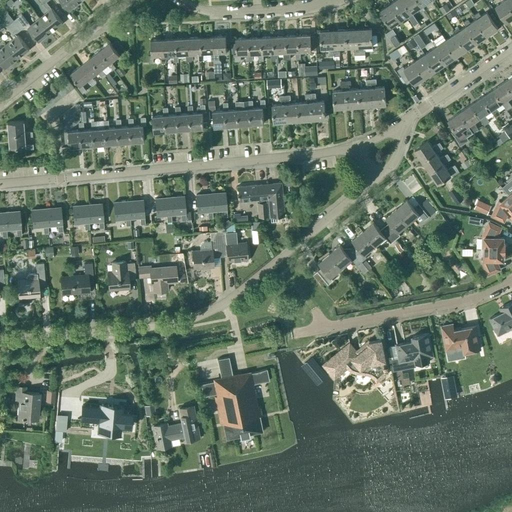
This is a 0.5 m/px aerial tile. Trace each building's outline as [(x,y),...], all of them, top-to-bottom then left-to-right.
[(39,0),(48,11),(39,18),(51,32),(63,23),(52,8),(46,2),(48,0),(39,0)] [(60,0),(69,11),(81,1),(79,0),(60,0)] [(418,22),(411,12),(402,0),(395,0),(390,3),(401,19),(407,15),(414,25),(418,22)] [(417,0),(402,0),(411,12),(422,5),(417,0)] [(504,0),(495,6),(506,22),(511,17),(511,8),(506,0),(504,0)] [(390,27),(401,19),(390,3),(379,11),(390,27)] [(449,9),(446,3),(439,8),(443,14),(449,9)] [(454,10),(446,15),(449,19),(457,14),(454,10)] [(476,19),(487,35),(498,28),(487,12),(476,19)] [(16,33),(21,29),(14,20),(8,13),(6,15),(5,24),(7,26),(6,26),(15,37),(6,44),(17,59),(29,49),(16,33)] [(30,25),(22,14),(14,20),(21,29),(26,25),(27,27),(39,42),(51,32),(39,18),(30,25)] [(477,42),(487,35),(476,19),(466,26),(477,42)] [(477,42),(466,26),(456,33),(467,49),(477,42)] [(372,46),(371,28),(358,29),(360,59),(365,59),(365,50),(363,50),(363,46),(372,46)] [(360,59),(358,29),(346,30),(347,47),(356,46),(356,50),(354,50),(355,59),(360,59)] [(329,51),(329,56),(334,56),(333,30),(320,31),(321,48),(330,48),(331,51),(329,51)] [(347,47),(346,30),(333,30),(334,56),(340,55),(339,51),(338,51),(338,47),(347,47)] [(456,56),(467,49),(456,33),(445,40),(456,56)] [(311,50),(310,34),(298,35),(298,51),(295,51),(296,59),(300,59),(300,51),(311,50)] [(413,37),(418,45),(423,41),(419,34),(413,37)] [(289,52),(295,51),(298,51),(298,35),(285,36),(286,52),(283,52),(283,59),(290,59),(289,52)] [(390,38),(395,46),(400,43),(394,35),(390,38)] [(437,46),(435,47),(446,63),(456,56),(445,40),(442,35),(434,40),(437,46)] [(200,37),(201,53),(198,53),(198,61),(203,60),(203,53),(210,53),(214,52),(213,36),(200,37)] [(226,52),(225,36),(213,36),(214,52),(210,53),(211,60),(213,60),(214,71),(214,72),(221,72),(221,61),(219,59),(218,52),(226,52)] [(274,52),(273,36),(260,37),(261,53),(258,53),(259,61),(263,60),(263,53),(270,53),(274,52)] [(283,52),(286,52),(285,36),(273,36),(274,52),(270,53),(271,60),(273,60),(273,64),(276,64),(278,62),(277,52),(283,52)] [(192,54),(198,53),(201,53),(200,37),(188,38),(189,54),(186,54),(186,61),(191,61),(193,60),(192,54)] [(261,53),(260,37),(248,38),(249,54),(246,54),(246,61),(251,61),(252,59),(252,53),(258,53),(261,53)] [(176,54),(176,38),(163,39),(164,55),(161,55),(161,63),(166,63),(166,58),(168,58),(169,57),(169,55),(173,55),(176,54)] [(189,54),(188,38),(176,38),(176,54),(173,55),(174,62),(178,62),(178,54),(186,54),(189,54)] [(246,54),(249,54),(248,38),(235,38),(236,54),(233,54),(234,62),(238,62),(240,60),(240,54),(246,54)] [(161,55),(164,55),(163,39),(151,40),(151,55),(148,56),(149,63),(153,63),(153,56),(161,55)] [(413,39),(406,43),(410,49),(417,45),(413,39)] [(107,64),(112,70),(115,67),(111,62),(120,55),(110,42),(99,50),(109,63),(107,64)] [(0,48),(0,62),(5,68),(17,59),(6,44),(0,48)] [(436,70),(446,63),(435,47),(425,54),(436,70)] [(397,49),(388,54),(390,57),(392,60),(394,60),(401,55),(397,49)] [(107,64),(109,63),(99,50),(89,58),(99,71),(97,72),(102,78),(106,75),(101,69),(107,64)] [(415,61),(425,77),(436,70),(425,54),(415,61)] [(390,57),(389,58),(389,62),(393,69),(398,66),(395,62),(394,60),(392,60),(390,57)] [(97,72),(99,71),(89,58),(80,66),(89,78),(88,80),(92,86),(96,83),(91,77),(97,72)] [(415,84),(425,77),(415,61),(404,68),(403,66),(397,70),(405,82),(411,79),(415,84)] [(304,63),(298,63),(299,76),(305,76),(317,75),(317,66),(305,66),(304,63)] [(88,80),(89,78),(80,66),(70,73),(80,85),(78,87),(82,93),(86,90),(81,85),(88,80)] [(115,70),(121,77),(126,73),(120,66),(115,70)] [(107,78),(107,79),(112,86),(116,83),(111,76),(108,78),(107,78)] [(74,88),(67,78),(62,82),(70,91),(74,88)] [(267,88),(281,87),(281,79),(266,79),(267,88)] [(368,88),(359,88),(360,106),(373,105),(371,79),(365,80),(366,84),(367,84),(368,88)] [(371,79),(373,105),(386,104),(384,86),(375,87),(375,83),(376,83),(376,79),(371,79)] [(334,108),(347,107),(345,81),(340,82),(340,86),(342,86),(342,90),(333,91),(334,108)] [(350,81),(345,81),(347,107),(360,106),(359,88),(349,89),(349,86),(351,85),(350,81)] [(65,95),(70,91),(62,82),(58,86),(65,95)] [(126,89),(122,82),(115,86),(119,92),(126,89)] [(511,93),(504,82),(493,89),(502,103),(501,103),(506,110),(511,107),(507,99),(511,95),(511,93)] [(61,99),(65,95),(58,86),(53,89),(61,99)] [(53,89),(49,93),(56,102),(61,99),(53,89)] [(495,107),(501,103),(502,103),(493,89),(482,97),(491,110),(490,110),(495,118),(500,114),(495,107)] [(51,106),(56,102),(49,93),(44,96),(51,106)] [(307,98),(307,102),(298,103),(299,120),(312,119),(310,93),(305,94),(305,98),(307,98)] [(310,93),(312,119),(325,118),(324,101),(314,101),(314,98),(316,98),(315,93),(310,93)] [(272,105),(274,122),(287,121),(284,95),(279,96),(280,100),(281,100),(282,104),(272,105)] [(290,99),(290,95),(284,95),(287,121),(299,120),(298,103),(289,103),(288,100),(290,99)] [(51,106),(44,96),(39,100),(47,109),(51,106)] [(484,114),(490,110),(491,110),(482,97),(470,105),(479,118),(484,125),(489,122),(484,114)] [(261,107),(253,107),(250,108),(251,124),(264,123),(263,107),(266,107),(265,99),(260,99),(261,107)] [(42,113),(47,109),(39,100),(35,103),(42,113)] [(250,108),(253,107),(253,100),(240,101),(241,109),(238,109),(239,125),(251,124),(250,108)] [(236,109),(228,110),(225,110),(227,126),(239,125),(238,109),(241,109),(240,101),(235,102),(236,109)] [(213,111),(214,127),(227,126),(225,110),(228,110),(228,102),(223,103),(224,110),(213,111)] [(30,107),(38,116),(42,113),(35,103),(30,107)] [(201,112),(193,112),(190,113),(191,129),(204,128),(203,122),(207,122),(206,112),(205,112),(205,104),(200,104),(201,112)] [(191,129),(190,113),(193,112),(192,105),(188,105),(188,113),(181,113),(178,114),(179,130),(191,129)] [(473,122),(479,118),(470,105),(459,112),(468,125),(468,126),(473,133),(478,129),(473,122)] [(179,130),(178,114),(181,113),(180,106),(175,106),(176,114),(168,114),(165,115),(166,131),(179,130)] [(154,132),(166,131),(165,115),(168,114),(168,107),(163,107),(164,115),(152,116),(154,132)] [(468,126),(468,125),(459,112),(448,120),(462,140),(467,137),(462,130),(468,126)] [(144,141),(143,125),(146,125),(146,117),(141,117),(142,125),(134,125),(130,126),(132,142),(144,141)] [(132,142),(130,126),(134,125),(133,118),(129,118),(129,126),(121,126),(118,127),(119,143),(132,142)] [(107,144),(119,143),(118,127),(121,126),(121,119),(116,119),(117,127),(109,127),(106,128),(107,144)] [(95,145),(107,144),(106,128),(109,127),(108,120),(104,120),(104,128),(97,128),(93,129),(95,145)] [(9,134),(25,133),(25,137),(33,136),(32,131),(25,132),(24,121),(8,122),(9,134)] [(81,130),(82,146),(95,145),(93,129),(97,128),(96,121),(91,121),(92,129),(84,129),(81,130)] [(70,147),(82,146),(81,130),(84,129),(84,122),(79,122),(80,130),(68,131),(70,147)] [(500,138),(496,141),(499,146),(503,143),(510,139),(509,138),(505,131),(498,136),(500,138)] [(26,144),(25,137),(25,133),(9,134),(10,147),(26,146),(26,149),(34,148),(33,144),(26,144)] [(422,161),(435,152),(436,152),(443,148),(439,142),(432,147),(428,141),(415,150),(422,161)] [(440,158),(436,152),(435,152),(422,161),(430,172),(443,163),(443,164),(450,159),(447,154),(440,158)] [(467,159),(460,164),(465,170),(471,166),(467,160),(467,159)] [(430,172),(438,184),(458,170),(455,165),(447,170),(443,164),(443,163),(430,172)] [(283,208),(281,182),(267,184),(268,198),(270,217),(271,225),(288,223),(287,208),(283,208)] [(236,187),(238,201),(268,198),(267,184),(236,187)] [(222,210),(222,217),(227,217),(225,192),(210,194),(212,211),(222,210)] [(456,194),(454,196),(458,202),(463,199),(459,193),(456,194)] [(213,218),(212,211),(210,194),(196,195),(197,212),(207,211),(208,218),(213,218)] [(511,199),(509,195),(501,202),(498,201),(492,216),(504,222),(507,215),(509,213),(511,216),(511,199)] [(181,213),(181,221),(186,220),(184,196),(169,197),(171,214),(181,213)] [(171,221),(171,214),(169,197),(154,198),(156,216),(166,215),(167,222),(171,221)] [(427,199),(421,203),(431,215),(436,210),(427,199)] [(139,217),(140,224),(145,224),(143,200),(128,201),(129,218),(139,217)] [(415,209),(407,200),(396,208),(409,224),(419,215),(424,220),(429,216),(419,205),(415,209)] [(478,200),(474,208),(482,212),(485,204),(478,200)] [(130,225),(129,218),(128,201),(113,202),(115,219),(125,218),(125,226),(130,225)] [(267,202),(256,203),(257,217),(268,216),(267,202)] [(98,221),(99,228),(104,228),(101,203),(87,205),(88,222),(98,221)] [(89,229),(88,222),(87,205),(72,206),(74,223),(84,222),(84,229),(89,229)] [(62,231),(60,207),(46,208),(47,225),(57,225),(58,232),(62,231)] [(48,233),(47,225),(46,208),(31,210),(32,227),(43,226),(43,233),(48,233)] [(390,224),(386,228),(395,239),(400,235),(398,233),(409,224),(396,208),(385,217),(390,224)] [(16,228),(17,235),(21,235),(19,211),(5,212),(6,229),(16,228)] [(240,213),(232,214),(233,223),(234,223),(241,222),(240,213)] [(476,217),(475,224),(482,225),(483,218),(476,217)] [(257,221),(250,222),(251,230),(260,230),(260,221),(257,221)] [(381,231),(373,222),(362,231),(375,246),(386,238),(390,243),(395,239),(386,228),(381,231)] [(501,228),(489,222),(482,237),(481,249),(484,249),(505,249),(505,243),(503,243),(504,237),(498,237),(498,234),(501,228)] [(227,227),(225,229),(225,230),(226,231),(226,232),(227,232),(228,232),(235,232),(234,228),(234,223),(233,223),(231,224),(227,227)] [(213,268),(212,258),(219,257),(219,250),(217,231),(210,232),(210,241),(203,241),(199,246),(199,249),(191,250),(193,270),(213,268)] [(225,231),(217,231),(219,250),(226,249),(227,261),(247,259),(246,242),(237,243),(236,231),(235,232),(228,232),(227,232),(226,232),(226,231),(225,231)] [(352,240),(357,246),(352,250),(362,261),(366,257),(364,255),(375,246),(362,231),(352,240)] [(398,243),(395,246),(401,253),(404,250),(398,243)] [(340,245),(329,254),(342,269),(352,260),(357,265),(362,261),(352,250),(347,254),(340,245)] [(46,247),(44,248),(45,259),(53,258),(52,247),(46,247)] [(505,255),(505,249),(484,249),(483,259),(481,260),(488,275),(500,269),(497,263),(497,260),(503,260),(503,255),(505,255)] [(318,262),(323,269),(314,276),(321,285),(326,281),(328,284),(333,280),(331,278),(342,269),(329,254),(318,262)] [(126,261),(111,262),(112,273),(107,273),(109,291),(129,289),(128,276),(135,276),(134,260),(126,261)] [(365,260),(362,263),(368,269),(371,267),(365,260)] [(460,261),(455,265),(459,270),(464,266),(460,261)] [(43,263),(35,263),(36,273),(29,274),(25,278),(17,279),(19,299),(39,297),(38,287),(45,287),(43,263)] [(88,293),(87,285),(93,284),(92,263),(83,263),(84,275),(61,277),(63,295),(88,293)] [(167,290),(166,282),(176,281),(175,266),(150,268),(149,266),(138,267),(139,277),(150,276),(151,283),(153,283),(154,291),(167,290)] [(511,301),(500,308),(502,312),(490,318),(498,335),(506,331),(505,329),(511,326),(511,327),(511,301)] [(476,326),(454,330),(452,324),(441,326),(446,351),(455,349),(455,348),(463,347),(464,352),(480,349),(476,326)] [(392,371),(416,367),(416,364),(429,361),(428,356),(433,355),(428,333),(412,336),(413,341),(396,344),(398,358),(390,359),(392,371)] [(358,354),(349,343),(324,364),(333,375),(346,364),(349,368),(353,371),(358,372),(363,373),(369,374),(374,377),(377,380),(386,372),(384,360),(385,360),(381,340),(368,342),(369,345),(358,354)] [(221,380),(200,384),(203,395),(218,392),(223,414),(218,415),(220,424),(223,424),(226,439),(262,431),(259,416),(261,416),(259,407),(256,408),(251,384),(269,380),(266,369),(240,374),(241,375),(233,377),(228,357),(217,359),(221,380)] [(15,400),(19,400),(18,417),(37,418),(39,393),(25,392),(26,387),(17,386),(15,400)] [(46,390),(45,402),(54,402),(54,391),(46,390)] [(116,405),(100,404),(100,406),(82,404),(81,419),(99,420),(98,431),(114,432),(115,425),(130,426),(131,413),(116,411),(116,405)] [(171,446),(170,439),(183,437),(184,441),(200,438),(193,405),(177,408),(180,423),(164,427),(163,424),(152,426),(157,448),(171,446)]
